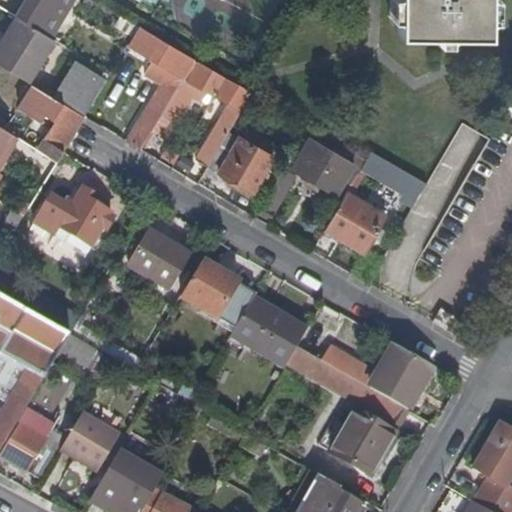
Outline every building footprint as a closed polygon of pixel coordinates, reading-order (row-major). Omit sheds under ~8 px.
[(74,0),(75,1),(75,0),(25,0),(16,16),(18,17),(50,37),(72,0),(74,0)] [(469,32),(485,32),(485,13),(484,0),(395,0),(395,31),(469,32)] [(134,35),(140,27),(141,26),(123,16),(117,25),(134,35)] [(0,64),(31,83),(57,41),(50,37),(18,17),(0,46),(0,64)] [(168,70),(183,79),(194,59),(140,27),(134,35),(133,37),(128,46),(151,60),(168,70)] [(230,104),(241,111),(252,93),(194,59),(183,79),(166,108),(174,113),(189,89),(204,99),(209,92),(216,96),(230,104)] [(168,70),(151,60),(142,74),(160,84),(126,142),(141,151),(145,145),(154,129),(166,108),(183,79),(168,70)] [(76,62),(54,97),(67,105),(86,117),(107,81),(76,62)] [(54,97),(37,89),(25,108),(43,120),(50,114),(58,119),(67,105),(54,97)] [(241,111),(230,104),(226,111),(238,118),(241,111)] [(58,119),(40,150),(58,162),(64,151),(86,117),(67,105),(58,119)] [(238,118),(226,111),(197,159),(209,166),(229,133),(238,118)] [(0,153),(12,133),(0,125),(0,153)] [(163,134),(154,129),(145,145),(154,150),(163,134)] [(239,139),(229,133),(209,166),(253,192),(273,158),(240,138),(239,139)] [(292,169),(286,165),(260,209),(273,216),(298,173),(342,199),(346,193),(365,160),(354,153),(349,163),(309,140),(292,169)] [(362,171),(415,201),(426,183),(372,153),(362,171)] [(71,207),(66,204),(51,196),(34,223),(54,234),(58,226),(92,246),(111,214),(95,204),(98,198),(83,188),(74,203),(71,207)] [(385,215),(346,193),(342,199),(324,230),(363,252),(385,215)] [(0,203),(0,217),(17,228),(24,217),(0,202),(0,203)] [(170,290),(190,255),(150,232),(130,266),(170,290)] [(237,283),(201,262),(181,296),(235,328),(253,298),(254,295),(236,284),(237,283)] [(0,353),(26,310),(0,295),(0,353)] [(307,330),(253,298),(235,328),(230,336),(285,368),(287,364),(297,347),(307,330)] [(64,328),(72,311),(46,299),(38,316),(64,328)] [(479,324),(484,315),(470,307),(465,316),(479,324)] [(0,415),(0,450),(25,409),(59,353),(70,335),(26,310),(0,353),(0,355),(27,370),(0,415)] [(442,310),(435,323),(448,331),(455,318),(442,310)] [(83,370),(102,380),(114,360),(70,335),(59,353),(84,367),(83,370)] [(397,429),(407,411),(406,410),(329,366),(297,347),(287,364),(343,397),(349,387),(359,393),(356,399),(371,407),(368,411),(397,429)] [(334,357),(329,366),(406,410),(430,369),(392,347),(373,380),(334,357)] [(0,415),(27,370),(0,355),(0,415)] [(177,412),(194,422),(201,409),(190,404),(184,400),(177,412)] [(51,425),(25,409),(0,450),(0,454),(42,479),(59,451),(75,425),(58,414),(51,425)] [(120,431),(84,410),(75,425),(59,451),(96,472),(120,431)] [(370,477),(393,435),(353,412),(344,427),(335,422),(324,443),(333,448),(330,453),(370,477)] [(207,425),(240,444),(246,435),(232,427),(212,416),(207,425)] [(488,478),(473,503),(488,511),(511,511),(511,491),(506,488),(511,477),(511,431),(500,424),(474,469),(488,478)] [(164,473),(120,447),(108,468),(110,469),(92,500),(111,511),(134,511),(139,504),(144,507),(156,487),(164,473)] [(355,511),(359,505),(339,493),(341,489),(319,477),(298,511),(355,511)] [(198,511),(156,487),(144,507),(140,511),(198,511)] [(488,511),(473,503),(468,511),(488,511)]
